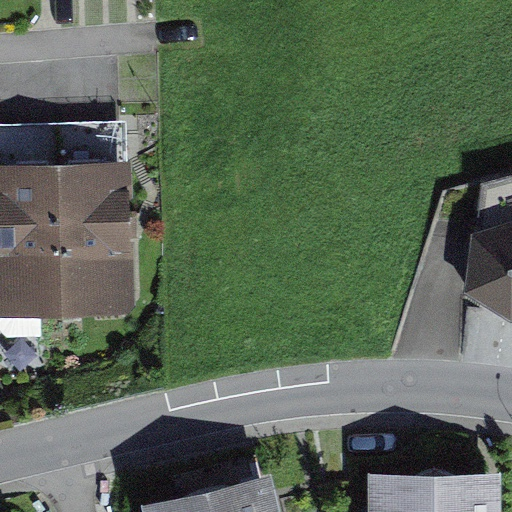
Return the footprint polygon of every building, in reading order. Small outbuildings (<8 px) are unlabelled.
[(120,166),(57,168),(61,291),(124,289),(120,166)] [(57,168),(0,169),(0,293),(61,291),(57,168)] [(511,226),(479,236),(474,285),(506,308),(511,308),(511,226)] [(383,492),(382,511),(489,511),(490,494),(383,492)] [(196,511),(267,511),(264,496),(196,511)]
